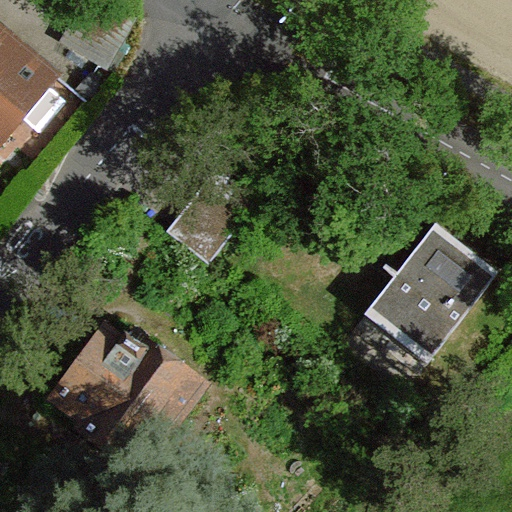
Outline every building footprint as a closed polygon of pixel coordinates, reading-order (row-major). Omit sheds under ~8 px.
[(106,0),(89,0),(65,46),(99,66),(110,73),(140,21),(106,0)] [(0,65),(17,45),(0,29),(0,65)] [(0,152),(60,80),(17,45),(0,65),(0,152)] [(169,235),(211,268),(261,205),(219,172),(169,235)] [(371,322),(434,371),(505,279),(443,231),(371,322)] [(108,335),(62,399),(91,422),(87,429),(145,468),(203,389),(127,335),(121,344),(108,335)]
